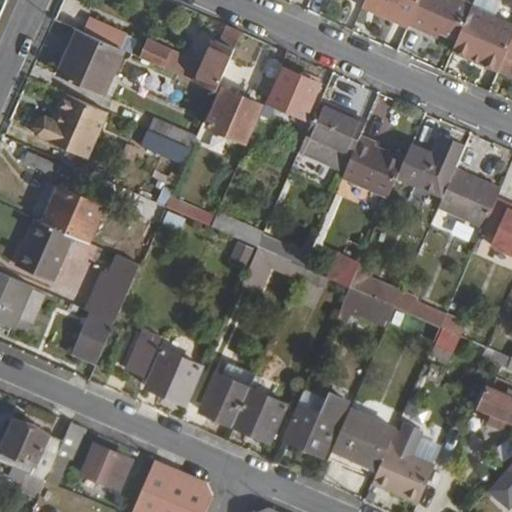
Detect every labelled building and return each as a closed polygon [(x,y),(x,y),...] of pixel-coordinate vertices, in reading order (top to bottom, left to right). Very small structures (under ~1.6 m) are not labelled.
[(366,0),(362,9),(408,29),(410,25),(420,0),(366,0)] [(459,0),(420,0),(410,25),(426,32),(429,27),(441,33),(458,40),(472,9),(473,6),(459,0)] [(511,25),(472,9),(458,40),(453,52),(499,72),(499,70),(511,42),(511,25)] [(126,34),(92,19),(86,33),(120,48),(126,34)] [(143,58),(217,90),(243,31),(230,25),(222,42),(216,39),(206,62),(151,39),(143,58)] [(429,27),(426,32),(439,38),(441,33),(429,27)] [(74,28),(61,58),(68,61),(70,62),(83,32),(74,28)] [(83,32),(70,62),(68,61),(61,76),(103,94),(123,49),(120,48),(86,33),(83,32)] [(511,42),(499,70),(511,75),(511,42)] [(285,68),(271,101),(268,99),(265,105),(261,114),(270,118),(276,104),(295,113),(292,119),(299,122),(302,115),(306,117),(320,83),(285,68)] [(226,87),(209,126),(248,143),(261,114),(265,105),(226,87)] [(90,156),(109,111),(68,93),(57,118),(41,111),(33,115),(29,123),(33,131),(90,156)] [(321,102),(298,152),(345,173),(352,157),(361,135),(367,122),(321,102)] [(149,128),(190,144),(194,133),(153,117),(149,128)] [(148,128),(141,145),(185,164),(192,147),(148,128)] [(345,173),(343,177),(388,197),(397,176),(405,159),(375,146),(376,143),(361,135),(352,157),(345,173)] [(405,159),(397,176),(442,195),(463,146),(445,137),(436,156),(411,145),(405,159)] [(29,150),(23,162),(51,175),(57,162),(29,150)] [(456,168),(439,208),(484,227),(496,198),(500,188),(456,168)] [(61,188),(46,222),(73,234),(92,242),(107,207),(61,188)] [(166,206),(212,227),(217,217),(170,196),(166,206)] [(497,234),(491,247),(511,255),(511,211),(508,210),(510,203),(496,198),(484,227),(483,229),(497,234)] [(212,227),(257,246),(261,237),(263,233),(218,214),(217,217),(212,227)] [(37,219),(17,264),(53,280),(73,234),(46,222),(37,219)] [(207,238),(252,258),(257,246),(212,227),(207,238)] [(261,237),(257,246),(303,266),(307,257),(261,237)] [(252,258),(298,278),(303,266),(257,246),(252,258)] [(94,313),(98,315),(115,322),(141,263),(124,257),(115,278),(111,277),(94,313)] [(359,263),(349,286),(378,299),(385,283),(369,277),(373,269),(359,263)] [(0,270),(0,318),(30,332),(48,292),(0,270)] [(385,283),(378,299),(395,307),(403,291),(385,283)] [(403,291),(395,307),(412,314),(417,301),(418,298),(403,291)] [(417,301),(412,314),(440,327),(446,314),(417,301)] [(90,311),(71,354),(96,364),(115,322),(98,315),(90,311)] [(446,314),(440,327),(444,328),(461,336),(466,324),(446,314)] [(444,328),(432,356),(448,363),(461,336),(444,328)] [(126,336),(110,372),(125,379),(141,342),(126,336)] [(162,353),(147,390),(186,407),(201,369),(162,353)] [(216,376),(200,412),(234,427),(249,391),(216,376)] [(488,390),(479,408),(493,414),(488,424),(503,430),(507,420),(511,422),(511,392),(509,391),(506,397),(488,390)] [(249,391),(234,427),(270,443),(286,407),(249,391)] [(301,407),(286,441),(325,458),(349,403),(329,395),(320,416),(301,407)] [(351,410),(333,449),(379,469),(389,445),(396,430),(351,410)] [(15,421),(2,451),(35,465),(31,475),(45,481),(57,454),(63,442),(15,421)] [(71,423),(63,442),(57,454),(73,461),(86,430),(71,423)] [(389,445),(379,469),(372,483),(418,502),(434,463),(389,445)] [(96,446),(83,474),(112,487),(114,482),(120,485),(129,465),(123,462),(125,459),(96,446)] [(154,459),(131,511),(206,511),(213,498),(207,482),(154,459)] [(26,473),(18,492),(37,500),(45,481),(31,475),(26,473)]
